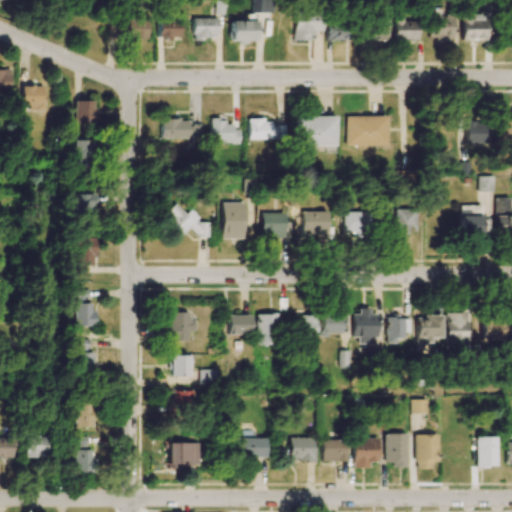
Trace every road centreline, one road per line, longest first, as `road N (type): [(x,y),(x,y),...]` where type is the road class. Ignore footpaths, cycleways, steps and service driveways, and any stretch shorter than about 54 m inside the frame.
road 1 (residential): [(511,78),(109,76),(0,30)]
road 2 (residential): [(511,499),(0,498)]
road 3 (residential): [(128,511),(128,77)]
road 4 (residential): [(511,276),(128,276)]
